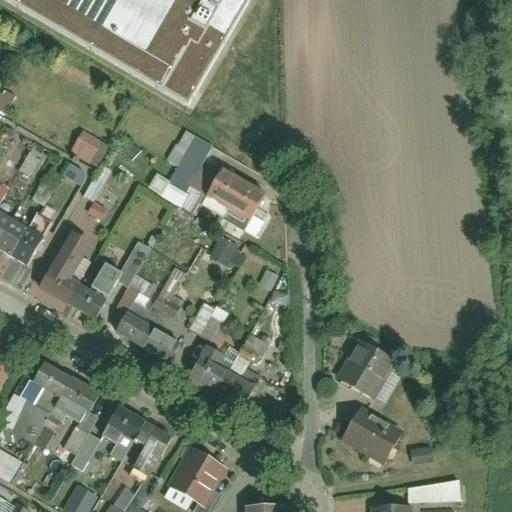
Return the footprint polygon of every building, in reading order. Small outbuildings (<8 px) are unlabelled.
[(8,0),(195,106),(256,0),(8,0)] [(68,154),(97,168),(108,146),(79,132),(68,154)] [(179,209),(208,144),(181,132),(167,163),(174,166),(159,200),(179,209)] [(203,205),(245,228),(262,197),(220,175),(203,205)] [(40,179),(32,202),(45,206),(53,183),(40,179)] [(0,256),(22,270),(39,240),(0,216),(0,256)] [(87,247),(69,236),(37,294),(93,325),(115,286),(126,292),(149,251),(136,244),(118,277),(102,268),(89,293),(68,281),(87,247)] [(208,262),(228,269),(236,246),(215,239),(208,262)] [(181,303),(172,297),(185,276),(173,269),(143,319),(164,331),(181,303)] [(188,333),(216,345),(229,314),(201,302),(188,333)] [(125,316),(112,337),(129,347),(142,326),(125,316)] [(142,326),(129,347),(146,357),(159,336),(142,326)] [(159,336),(146,357),(163,367),(176,346),(159,336)] [(356,342),(334,383),(372,403),(394,362),(356,342)] [(203,349),(186,382),(241,411),(252,388),(218,371),(223,360),(203,349)] [(69,382),(41,367),(31,386),(59,401),(69,382)] [(97,396),(69,382),(59,401),(87,415),(97,396)] [(171,440),(115,410),(104,432),(140,452),(129,472),(148,483),(171,440)] [(382,468),(399,433),(355,412),(338,447),(382,468)] [(83,473),(97,438),(72,428),(63,450),(74,454),(69,467),(83,473)] [(202,511),(224,472),(186,451),(164,490),(202,511)] [(0,452),(0,478),(10,483),(20,461),(0,452)] [(458,502),(457,484),(405,487),(406,505),(458,502)] [(75,485),(60,511),(88,511),(97,496),(75,485)]
